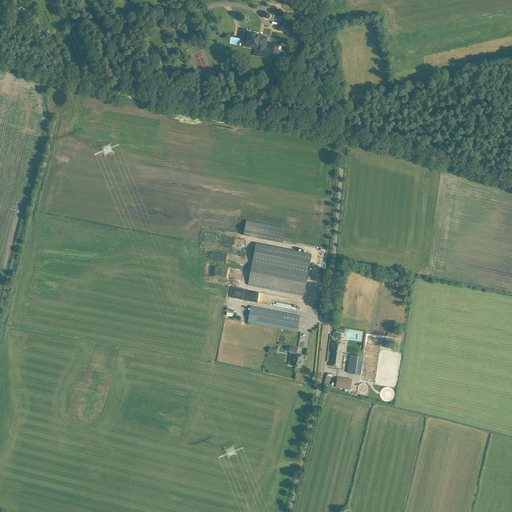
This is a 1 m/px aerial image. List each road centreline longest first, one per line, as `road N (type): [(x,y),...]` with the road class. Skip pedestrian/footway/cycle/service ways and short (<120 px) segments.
road 1 (unclassified): [(289,511),(324,354),(344,136),(511,182)]
road 2 (track): [(72,83),(344,136)]
